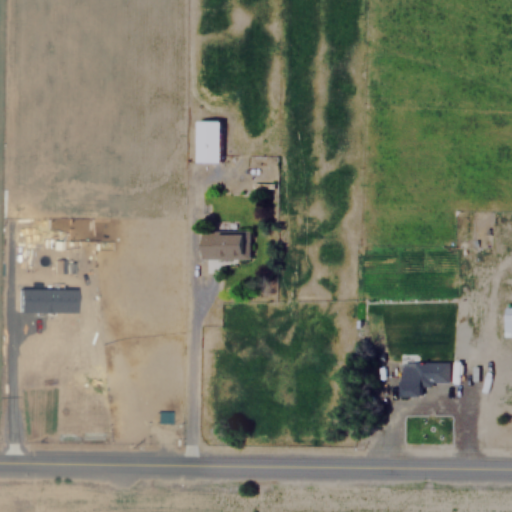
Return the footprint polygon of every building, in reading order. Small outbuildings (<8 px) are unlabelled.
[(195,163),(219,163),(219,120),(195,120),(195,163)] [(250,258),(250,229),(200,229),(200,258),(250,258)] [(15,288),(14,312),(71,313),(71,290),(15,288)] [(511,305),(503,305),(503,336),(511,336),(511,305)] [(400,397),(419,397),(419,387),(432,387),(432,383),(448,383),(448,362),(401,362),(400,397)]
